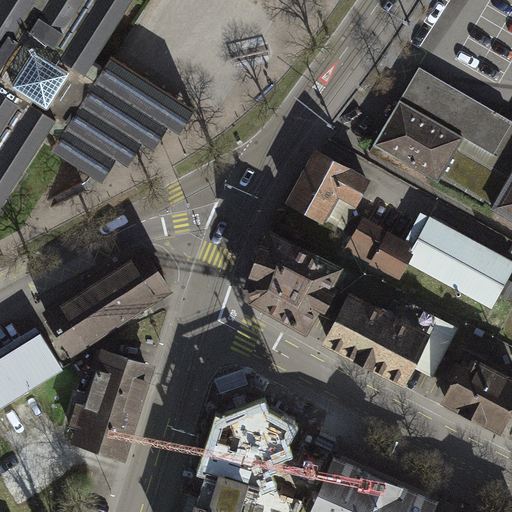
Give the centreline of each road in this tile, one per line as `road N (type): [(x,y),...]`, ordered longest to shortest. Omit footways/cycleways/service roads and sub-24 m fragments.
road 1 (tertiary): [(196,311),(511,473)]
road 2 (tertiary): [(0,293),(151,216),(243,193)]
road 3 (secondary): [(243,193),(380,0)]
road 4 (secondary): [(129,511),(196,311)]
road 5 (secondary): [(196,311),(243,193)]
